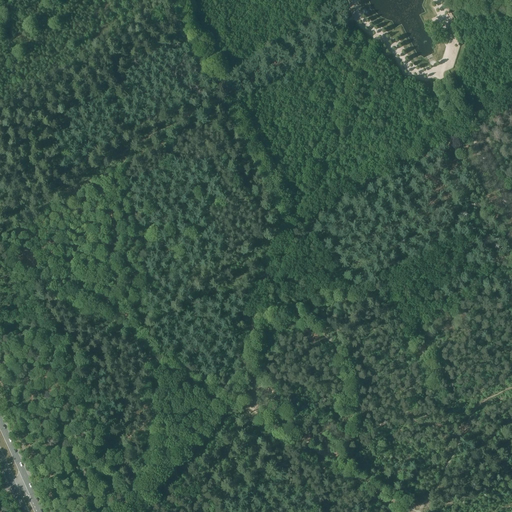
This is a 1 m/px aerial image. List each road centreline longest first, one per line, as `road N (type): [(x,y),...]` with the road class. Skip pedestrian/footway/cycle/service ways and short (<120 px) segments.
road 1 (track): [(511,88),(295,214),(180,0)]
road 2 (track): [(0,246),(413,511)]
road 3 (track): [(0,221),(359,15)]
road 4 (track): [(252,314),(376,30)]
road 5 (track): [(406,308),(431,367),(426,398),(407,414),(363,428),(342,415),(312,511)]
road 6 (track): [(252,314),(294,317),(379,288),(406,308),(460,298),(511,251)]
road 7 (track): [(138,498),(100,437),(21,259)]
road 8 (track): [(440,0),(449,48),(437,69),(511,205)]
road 9 (track): [(252,314),(241,371),(228,393),(138,498)]
road 10 (unknown): [(102,511),(59,477),(0,335)]
road 11 (track): [(123,150),(149,341)]
road 12 (track): [(35,473),(70,473),(117,423),(149,341)]
road 13 (track): [(138,498),(156,450),(149,341)]
road 14 (track): [(123,150),(119,100),(134,0)]
road 15 (track): [(511,388),(484,398),(463,428),(407,414)]
